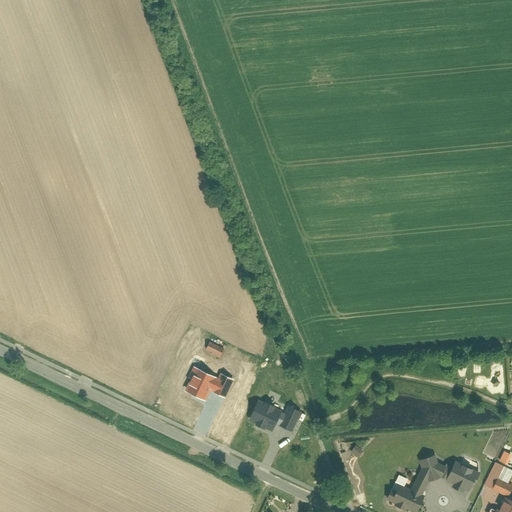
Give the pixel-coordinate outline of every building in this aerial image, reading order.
[(218,355),(220,346),(205,341),(203,350),(218,355)] [(180,391),(203,402),(208,391),(215,377),(192,366),(180,391)] [(215,377),(208,391),(223,398),(232,379),(217,372),(215,377)] [(261,402),(254,399),(245,419),(251,422),(250,425),(261,430),(261,428),(271,432),(280,411),(271,407),(272,406),(262,401),(261,402)] [(285,405),(276,426),(290,432),(299,411),(285,405)] [(355,445),(350,452),(358,458),(363,451),(355,445)] [(500,451),(498,462),(507,464),(510,453),(500,451)] [(423,469),(412,491),(424,497),(431,483),(443,479),(448,482),(454,470),(439,463),(438,458),(421,463),(423,469)] [(458,462),(454,470),(448,482),(451,483),(449,486),(471,496),(482,474),(458,462)] [(486,490),(505,499),(509,501),(511,494),(511,487),(511,484),(511,472),(497,465),(486,490)] [(424,497),(412,491),(396,483),(387,502),(408,511),(419,511),(426,498),(424,497)] [(498,511),(511,511),(511,502),(509,501),(505,499),(498,511)]
